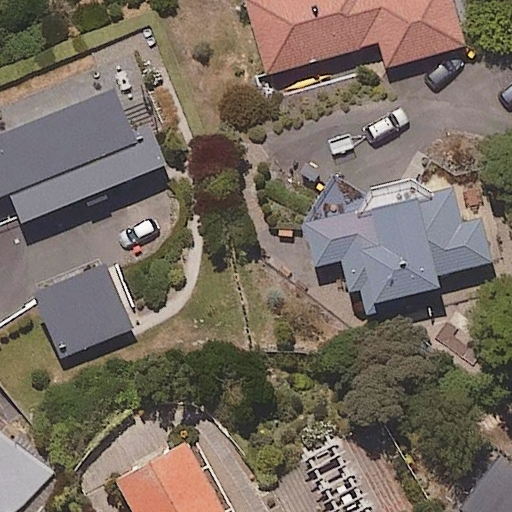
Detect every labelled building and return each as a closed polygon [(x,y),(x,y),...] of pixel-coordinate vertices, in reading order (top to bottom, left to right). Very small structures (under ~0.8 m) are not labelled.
[(253,0),(248,2),(269,75),(380,43),(388,70),(466,48),(451,0),(253,0)] [(133,136),(117,96),(0,142),(0,197),(11,193),(24,224),(166,167),(151,129),(133,136)] [(415,182),(367,191),(357,216),(305,227),(314,267),(348,260),(359,311),(445,291),(441,277),(494,265),(485,227),(484,220),(461,225),(454,194),(439,197),(415,182)] [(133,329),(107,270),(37,301),(62,360),(133,329)] [(0,511),(18,511),(26,506),(41,491),(54,474),(0,436),(0,511)] [(134,511),(223,511),(188,446),(119,484),(134,511)] [(511,511),(511,467),(501,460),(463,511),(511,511)]
